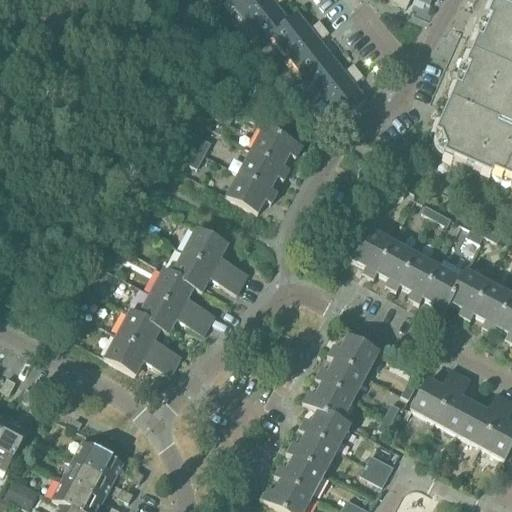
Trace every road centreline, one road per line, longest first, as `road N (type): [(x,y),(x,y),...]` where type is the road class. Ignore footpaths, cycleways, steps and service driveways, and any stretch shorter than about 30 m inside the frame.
road 1 (residential): [(284,294),(341,148),(402,103),(411,86)]
road 2 (residential): [(284,294),(329,301),(511,382)]
road 3 (residential): [(160,427),(284,294)]
road 4 (residential): [(0,344),(160,427)]
road 5 (residential): [(477,511),(404,475),(385,511)]
